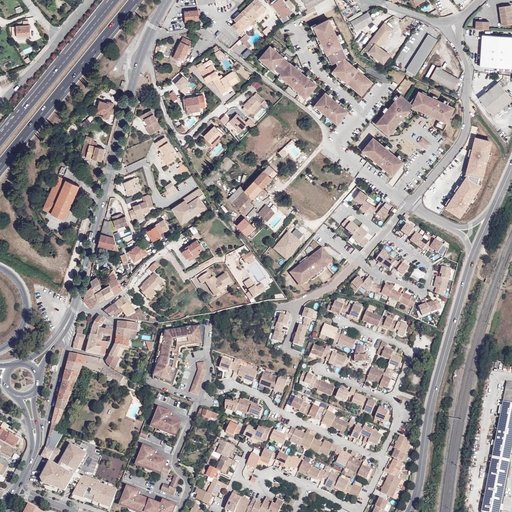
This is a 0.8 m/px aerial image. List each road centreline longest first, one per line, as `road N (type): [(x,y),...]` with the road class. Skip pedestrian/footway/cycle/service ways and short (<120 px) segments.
road 1 (secondary): [(141,52),(68,321)]
road 2 (tertiary): [(409,511),(428,410),(472,257)]
road 3 (motorway): [(0,164),(134,0)]
road 4 (unclassified): [(409,203),(469,123),(468,69),(451,27)]
road 5 (unclassified): [(286,347),(298,304),(333,284),(409,203)]
road 6 (motorway): [(114,0),(0,140)]
road 7 (residential): [(227,383),(380,456)]
road 8 (unclassified): [(141,52),(182,140),(235,102)]
road 9 (residential): [(394,192),(326,144),(364,109)]
road 10 (residential): [(337,318),(405,346),(410,355),(394,397)]
road 11 (residential): [(179,511),(188,487),(173,464),(197,397)]
